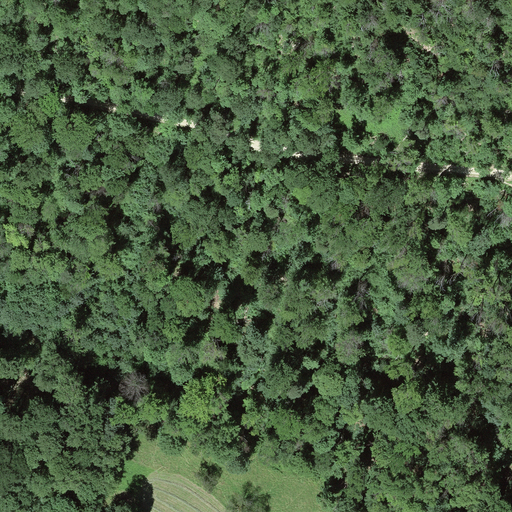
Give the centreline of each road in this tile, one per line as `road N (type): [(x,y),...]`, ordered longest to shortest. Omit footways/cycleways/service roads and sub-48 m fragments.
road 1 (track): [(511,242),(0,266)]
road 2 (track): [(0,84),(256,144),(492,173)]
